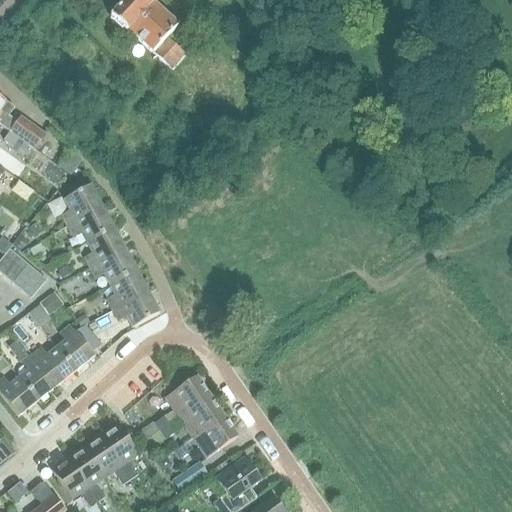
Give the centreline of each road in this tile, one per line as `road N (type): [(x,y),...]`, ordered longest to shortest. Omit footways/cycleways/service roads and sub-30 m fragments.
road 1 (residential): [(0,479),(165,341),(199,346),(325,511)]
road 2 (unknown): [(165,341),(98,170),(0,80)]
